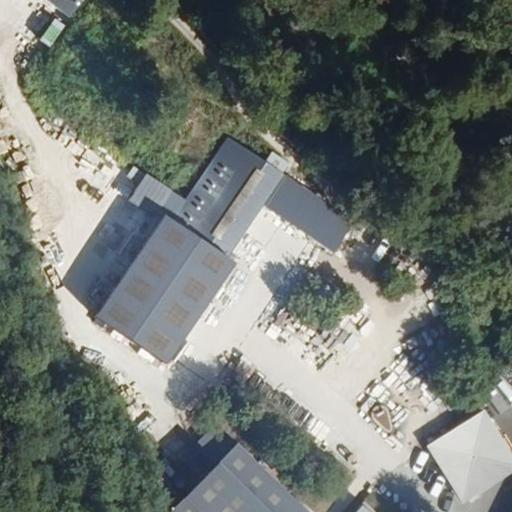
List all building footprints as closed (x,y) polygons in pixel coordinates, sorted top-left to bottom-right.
[(43,0),(68,20),(84,0),(43,0)] [(55,19),(40,41),(50,48),(66,26),(55,19)] [(265,161),(229,136),(186,199),(147,173),(129,199),(161,221),(97,317),(167,364),(236,262),(229,258),(265,205),(332,250),(352,219),(283,173),(290,164),(272,152),(265,161)] [(511,213),(511,162),(504,160),(484,168),(475,188),(482,209),(504,217),(511,213)] [(511,471),(511,460),(481,412),(425,448),(460,504),(511,471)] [(309,511),(240,443),(171,511),(309,511)]
